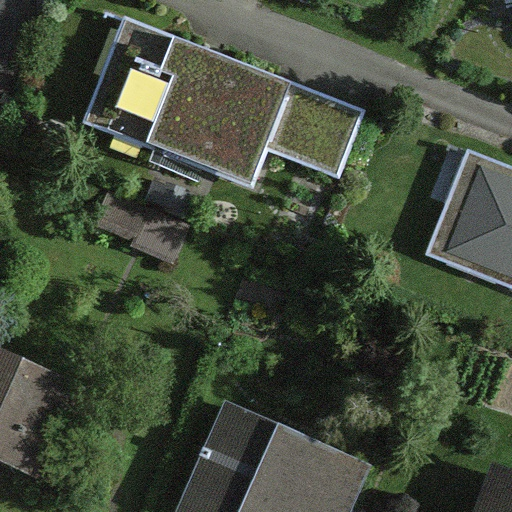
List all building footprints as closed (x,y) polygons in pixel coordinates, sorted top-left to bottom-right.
[(365,117),(139,32),(101,134),(267,196),(282,157),(341,179),(365,117)] [(511,174),(476,161),(437,261),(511,290),(511,174)] [(113,186),(97,224),(177,257),(193,219),(113,186)] [(80,392),(0,361),(0,470),(44,487),(80,392)] [(348,511),(369,465),(240,409),(195,511),(348,511)] [(511,511),(511,479),(502,476),(488,511),(511,511)]
